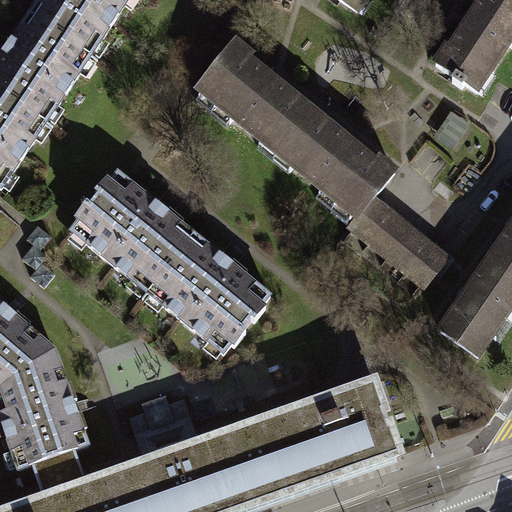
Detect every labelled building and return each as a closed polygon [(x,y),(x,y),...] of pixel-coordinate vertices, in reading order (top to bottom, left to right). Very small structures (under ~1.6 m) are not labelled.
[(35,0),(0,52),(0,187),(126,0),(35,0)] [(327,0),(361,22),(375,0),(327,0)] [(511,0),(480,0),(444,58),(489,91),(511,57),(511,0)] [(238,42),(186,108),(425,299),(464,245),(391,185),(399,176),(238,42)] [(439,139),(456,150),(472,126),(455,115),(439,139)] [(118,178),(72,238),(225,361),(275,301),(118,178)] [(511,231),(491,262),(511,276),(511,231)] [(511,310),(511,276),(491,262),(441,334),(479,360),(511,310)] [(0,305),(0,411),(21,475),(94,452),(63,356),(0,305)] [(375,385),(254,428),(279,498),(400,455),(375,385)] [(239,511),(279,498),(254,428),(128,471),(94,484),(103,511),(239,511)] [(103,511),(94,484),(14,511),(103,511)]
